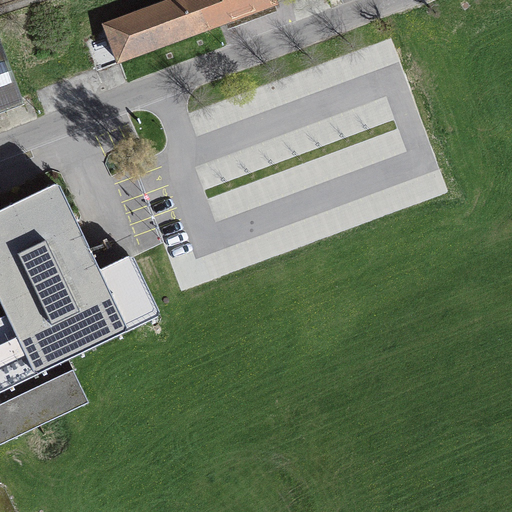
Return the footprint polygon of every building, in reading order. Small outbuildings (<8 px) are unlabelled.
[(176,0),(105,26),(118,61),(274,4),(272,0),(176,0)] [(0,113),(24,105),(0,40),(0,113)] [(132,259),(129,258),(102,271),(98,269),(59,188),(55,187),(0,213),(0,300),(6,313),(5,317),(0,319),(0,391),(157,317),(158,313),(132,259)] [(72,370),(0,404),(0,444),(88,402),(72,370)] [(14,511),(0,481),(0,511),(14,511)]
